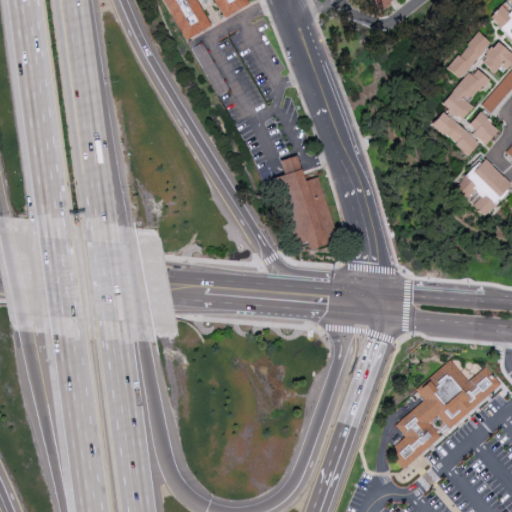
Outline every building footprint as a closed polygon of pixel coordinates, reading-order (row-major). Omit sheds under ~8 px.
[(162,0),(183,40),(210,27),(196,0),(212,0),(222,17),(248,4),(245,0),(162,0)] [(370,0),(378,11),(392,0),(370,0)] [(511,0),(503,0),(488,16),(511,40),(511,0)] [(458,79),(488,42),(475,31),(444,69),(458,79)] [(504,70),(511,61),(511,55),(496,41),(478,60),(493,73),(500,66),(504,70)] [(439,105),(458,121),(471,107),(468,104),(488,80),(473,67),(439,105)] [(488,113),(511,85),(511,67),(480,105),(488,113)] [(430,124),(466,156),(477,143),(441,111),(430,124)] [(497,130),(478,112),(465,126),(484,144),(497,130)] [(511,187),(482,157),(453,187),(482,217),(511,187)] [(273,180),(301,171),(304,182),(318,177),(339,242),(309,251),(306,242),(294,246),(273,180)] [(394,427),(421,404),(412,393),(450,360),(469,381),(485,367),(500,384),(402,469),(387,453),(404,438),(394,427)]
